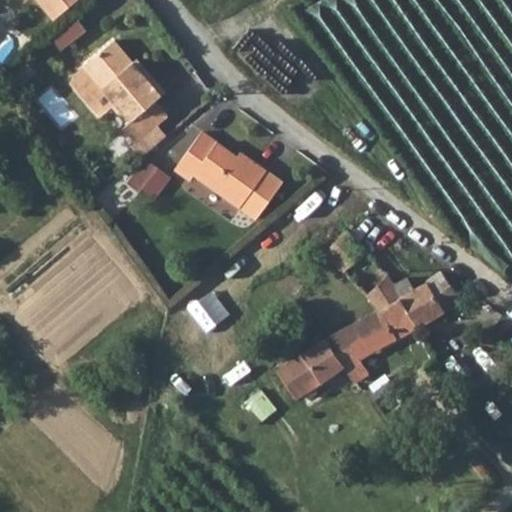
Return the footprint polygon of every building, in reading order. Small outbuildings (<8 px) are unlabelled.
[(10,0),(20,12),(34,0),(10,0)] [(38,0),(56,21),(79,0),(38,0)] [(127,134),(135,144),(149,133),(136,117),(155,102),(165,92),(145,70),(141,73),(112,42),(82,67),(85,71),(115,104),(111,108),(126,125),(122,129),(127,134)] [(111,108),(115,104),(85,71),(68,86),(98,119),(111,108)] [(136,117),(149,133),(168,117),(155,102),(136,117)] [(129,149),(135,144),(127,134),(120,140),(129,149)] [(249,160),(246,165),(202,134),(175,170),(192,183),(197,177),(256,219),(281,183),(249,160)] [(167,183),(140,165),(127,183),(155,201),(167,183)] [(402,297),(386,274),(347,232),(325,254),(366,299),(370,298),(377,311),(304,352),(280,370),(300,394),(346,366),(358,379),(371,371),(363,357),(395,343),(468,301),(444,273),(402,297)] [(511,340),(511,317),(499,329),(511,340)] [(319,405),(321,409),(340,444),(345,453),(348,458),(355,454),(352,448),(358,445),(345,420),(351,417),(337,395),(319,405)] [(335,447),(340,444),(321,409),(313,414),(332,449),(335,447)] [(340,456),(345,453),(340,444),(335,447),(340,456)]
